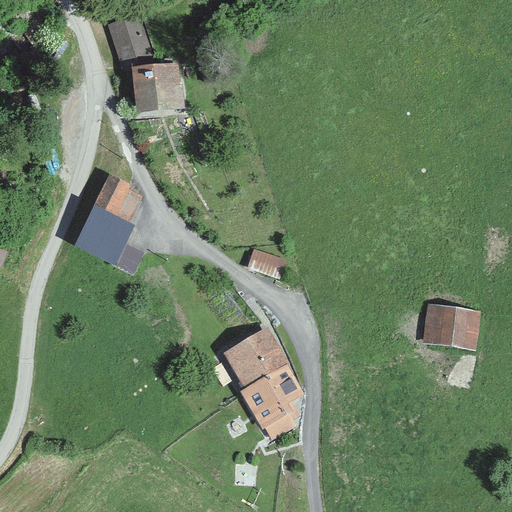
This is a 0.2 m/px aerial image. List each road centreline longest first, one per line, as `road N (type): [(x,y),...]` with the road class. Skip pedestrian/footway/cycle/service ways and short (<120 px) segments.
road 1 (unclassified): [(315,511),(313,377),(299,330),(169,218),(96,89)]
road 2 (unclassified): [(0,456),(24,391),(38,282),(89,148),(96,89)]
